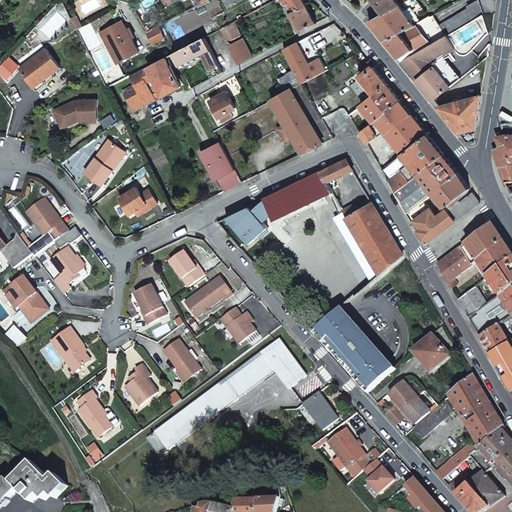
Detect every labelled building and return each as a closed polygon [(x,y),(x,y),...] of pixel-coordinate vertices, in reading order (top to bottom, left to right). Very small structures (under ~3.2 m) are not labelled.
[(286,0),(294,12),(308,5),(305,0),(286,0)] [(384,39),(386,42),(417,25),(421,22),(415,14),(422,8),(415,0),(409,0),(400,5),(385,13),(370,22),(384,39)] [(375,0),(378,3),(385,13),(400,5),(396,0),(375,0)] [(439,25),(446,36),(483,14),(478,0),(477,0),(468,5),(468,8),(439,25)] [(292,13),(302,31),(317,23),(308,5),(294,12),(292,13)] [(77,16),(72,18),(78,30),(82,27),(77,16)] [(417,25),(431,45),(446,36),(439,25),(433,16),(421,22),(417,25)] [(139,51),(122,20),(105,29),(109,38),(106,40),(110,47),(109,48),(117,63),(139,51)] [(221,28),(229,42),(241,35),(234,21),(221,28)] [(399,58),(402,62),(431,45),(417,25),(386,42),(399,58)] [(101,31),(106,40),(109,38),(105,29),(101,31)] [(402,62),(417,81),(435,67),(432,63),(443,56),(454,49),(446,36),(431,45),(402,62)] [(176,56),(181,67),(204,56),(211,70),(220,65),(205,37),(174,53),(176,56)] [(230,45),(240,63),(253,56),(243,38),(230,45)] [(295,70),(302,83),(323,72),(319,65),(312,69),(298,42),(284,49),(295,70)] [(62,68),(43,43),(17,62),(34,85),(42,78),(50,73),(51,75),(62,68)] [(435,67),(451,86),(462,78),(443,56),(432,63),(435,67)] [(182,86),(169,59),(167,57),(149,66),(161,90),(164,95),(182,86)] [(142,70),(155,93),(161,90),(149,66),(142,70)] [(361,77),(375,95),(389,84),(377,70),(374,67),(361,77)] [(431,98),(433,100),(451,86),(435,67),(417,81),(431,98)] [(124,91),(133,108),(145,102),(146,104),(157,99),(154,94),(155,93),(142,70),(131,76),(135,85),(124,91)] [(279,79),(286,92),(292,88),(302,83),(295,70),(279,79)] [(472,74),(469,91),(482,92),(486,72),(472,74)] [(352,84),(366,102),(375,95),(361,77),(352,84)] [(38,90),(47,84),(42,78),(34,85),(38,90)] [(362,105),(375,121),(377,120),(401,100),(391,87),(389,84),(375,95),(366,102),(362,105)] [(294,136),(304,153),(324,143),(292,88),(286,92),(272,99),(286,123),(278,128),(281,134),(284,132),(288,139),(294,136)] [(216,111),(219,117),(231,111),(236,108),(231,98),(226,100),(223,94),(210,101),(214,107),(212,109),(214,113),(216,111)] [(439,108),(460,133),(476,128),(482,94),(438,106),(439,108)] [(81,120),(100,120),(99,99),(81,99),(81,100),(75,100),(54,110),(60,123),(66,120),(69,125),(78,120),(78,119),(81,119),(81,120)] [(377,120),(403,153),(429,134),(415,117),(401,100),(377,120)] [(219,117),(222,123),(234,117),(231,111),(219,117)] [(360,132),(367,144),(377,137),(370,125),(360,132)] [(410,163),(419,174),(444,153),(432,138),(429,134),(403,153),(402,154),(410,163)] [(511,161),(511,135),(506,135),(502,136),(498,138),(501,149),(495,152),(497,164),(498,166),(501,167),(511,161)] [(111,169),(124,150),(109,140),(85,173),(103,185),(113,170),(111,169)] [(210,164),(218,179),(236,169),(220,142),(206,150),(213,163),(210,164)] [(113,170),(126,152),(124,150),(111,169),(113,170)] [(396,192),(408,212),(425,200),(435,193),(461,174),(448,158),(444,153),(419,174),(411,180),(396,192)] [(347,160),(321,172),(326,182),(353,170),(347,160)] [(511,193),(511,192),(511,161),(501,167),(502,169),(506,183),(511,193)] [(382,169),(396,192),(411,180),(405,173),(397,163),(390,168),(387,165),(382,169)] [(405,173),(411,180),(419,174),(410,163),(404,167),(408,171),(405,173)] [(218,179),(225,191),(243,182),(236,169),(218,179)] [(321,172),(266,199),(266,201),(275,216),(277,219),(332,193),(328,184),(326,182),(321,172)] [(433,211),(415,224),(427,243),(481,202),(473,192),(461,202),(458,197),(470,188),(469,186),(461,174),(435,193),(448,210),(438,218),(433,211)] [(130,214),(141,208),(143,212),(158,203),(150,189),(142,194),(138,187),(120,197),(130,214)] [(27,212),(45,236),(50,233),(56,241),(70,231),(45,198),(27,212)] [(408,212),(412,219),(416,215),(418,218),(431,208),(425,200),(408,212)] [(254,206),(229,217),(253,244),(273,227),(267,222),(275,216),(266,201),(256,209),(254,206)] [(348,218),(381,274),(403,255),(373,203),(353,215),(348,218)] [(343,212),(348,218),(353,215),(349,208),(343,212)] [(478,261),(505,240),(502,236),(494,223),(439,266),(449,283),(455,278),(478,261)] [(30,249),(21,236),(14,241),(23,253),(30,249)] [(489,277),(511,258),(511,251),(507,244),(505,240),(478,261),(489,277)] [(51,260),(62,274),(54,280),(64,294),(72,288),(70,285),(77,280),(75,277),(85,269),(69,247),(51,260)] [(170,262),(189,287),(206,275),(199,266),(197,268),(192,261),(185,251),(170,262)] [(502,295),(511,287),(511,258),(489,277),(502,295)] [(6,295),(16,308),(19,306),(30,320),(48,307),(42,298),(37,297),(31,290),(34,288),(25,275),(9,287),(12,291),(6,295)] [(196,319),(222,299),(224,301),(233,295),(219,277),(184,304),(196,319)] [(453,289),(459,284),(455,278),(449,283),(453,289)] [(137,294),(148,316),(146,317),(149,325),(169,315),(154,285),(137,294)] [(470,318),(491,303),(490,302),(488,303),(477,286),(460,300),(470,318)] [(511,316),(511,287),(502,295),(491,303),(470,318),(481,338),(500,325),(511,316)] [(31,290),(37,297),(42,298),(34,288),(31,290)] [(32,323),(50,309),(48,307),(30,320),(32,323)] [(221,319),(240,344),(258,331),(244,314),(242,315),(236,307),(221,319)] [(343,308),(314,333),(369,395),(397,369),(343,308)] [(510,343),(511,343),(500,325),(481,338),(492,355),(510,343)] [(84,346),(70,327),(52,341),(75,372),(91,360),(85,353),(82,348),(84,347),(84,346)] [(435,335),(415,353),(433,373),(453,356),(435,335)] [(167,445),(171,450),(276,370),(290,389),(307,375),(280,339),(148,438),(158,451),(167,445)] [(165,351),(188,381),(203,370),(180,339),(165,351)] [(511,379),(511,363),(500,371),(506,383),(511,379)] [(126,387),(141,406),(159,392),(149,378),(152,375),(143,364),(136,368),(138,371),(132,376),(135,380),(126,387)] [(450,396),(482,448),(483,447),(503,430),(505,427),(475,375),(450,396)] [(401,413),(419,397),(405,381),(390,394),(395,399),(399,404),(396,406),(401,413)] [(79,411),(99,438),(114,427),(113,426),(104,413),(106,412),(105,411),(96,399),(98,398),(93,391),(78,403),(83,408),(79,411)] [(319,392),(304,405),(324,431),(339,419),(333,411),(330,412),(323,402),(326,400),(319,392)] [(410,416),(414,420),(419,425),(433,412),(419,397),(401,413),(407,419),(410,416)] [(413,430),(421,439),(454,410),(445,401),(419,425),(413,430)] [(396,406),(387,415),(392,421),(401,413),(396,406)] [(107,409),(105,411),(106,412),(104,413),(113,426),(119,422),(110,410),(107,409)] [(398,427),(407,419),(401,413),(392,421),(398,427)] [(348,430),(330,443),(349,469),(367,456),(348,430)] [(497,463),(511,480),(511,440),(503,430),(483,447),(497,463)] [(437,472),(444,480),(476,452),(470,445),(437,472)] [(484,471),(486,473),(497,463),(483,447),(482,448),(476,452),(472,456),(481,468),(484,471)] [(444,480),(457,494),(471,482),(467,477),(477,468),(479,470),(481,468),(472,456),(444,480)] [(55,480),(36,462),(16,482),(12,478),(0,489),(0,507),(3,510),(23,490),(37,503),(45,496),(50,501),(56,495),(61,499),(73,488),(60,475),(55,480)] [(384,468),(369,482),(381,495),(396,481),(384,468)] [(457,494),(472,511),(483,511),(506,496),(486,473),(484,471),(471,482),(457,494)] [(445,511),(415,477),(401,489),(421,510),(420,511),(445,511)] [(258,493),(255,511),(277,511),(281,497),(280,488),(258,493)] [(235,507),(234,511),(255,511),(258,493),(236,498),(235,507)] [(236,498),(215,503),(212,511),(234,511),(235,507),(236,498)] [(197,510),(196,511),(212,511),(215,503),(212,502),(203,505),(202,511),(197,510)]
